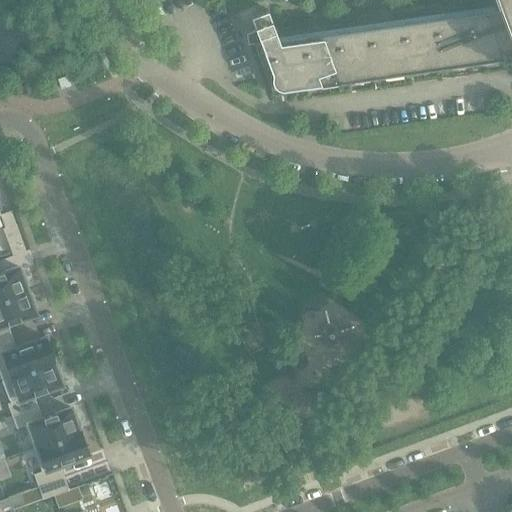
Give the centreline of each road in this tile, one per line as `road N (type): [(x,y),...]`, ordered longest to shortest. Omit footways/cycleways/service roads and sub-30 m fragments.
road 1 (unclassified): [(111,0),(130,45),(202,111),(305,155),(386,162),(511,146)]
road 2 (residential): [(173,511),(34,128),(0,122)]
road 3 (residential): [(467,453),(304,511)]
